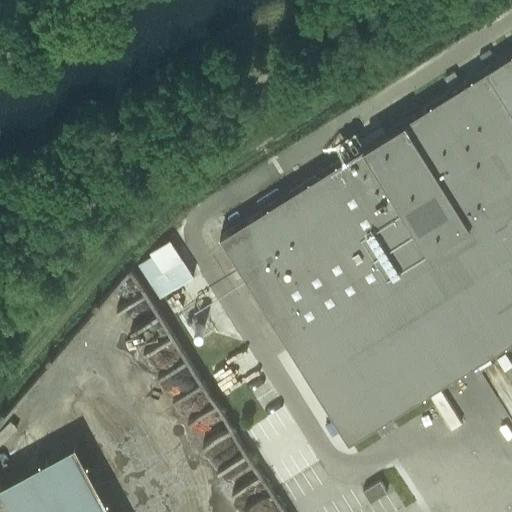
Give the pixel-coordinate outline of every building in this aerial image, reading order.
[(488,49),(478,56),(483,64),(494,58),(488,49)] [(342,158),(219,235),(348,440),(475,360),(480,367),(491,360),(487,353),(511,337),(511,51),(363,145),(342,158)] [(138,258),(160,295),(196,273),(174,236),(138,258)] [(439,388),(429,394),(451,429),(461,422),(439,388)] [(379,479),(362,490),(370,502),(386,491),(379,479)] [(13,511),(0,487),(0,511),(13,511)]
